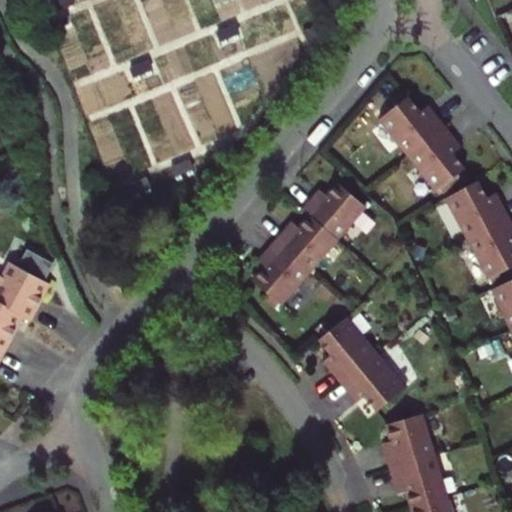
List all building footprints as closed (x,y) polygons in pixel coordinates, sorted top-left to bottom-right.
[(377,118),(407,156),(444,127),(435,114),(427,120),(419,110),(408,95),(377,118)] [(427,104),(419,110),(427,120),(435,114),(427,104)] [(453,138),(444,127),(407,156),(434,191),(464,168),(452,153),(446,144),(453,138)] [(460,147),(453,138),(446,144),(452,153),(460,147)] [(478,180),(444,199),(465,240),(508,217),(501,203),(492,207),(487,197),(478,180)] [(302,209),(310,216),(339,240),(367,208),(339,183),(328,195),(320,204),(313,197),(302,209)] [(320,204),(328,195),(321,189),(313,197),(320,204)] [(492,207),(501,203),(495,193),(487,197),(492,207)] [(285,229),(275,241),(311,272),(339,240),(310,216),(299,228),(292,237),(285,229)] [(511,224),(508,217),(465,240),(485,279),(511,264),(511,245),(511,244),(506,235),(511,231),(511,224)] [(292,222),(285,229),(292,237),(299,228),(292,222)] [(272,260),(264,268),(254,280),(282,305),(311,272),(275,241),(264,253),(272,260)] [(0,303),(20,314),(27,318),(46,281),(41,279),(51,262),(24,247),(14,264),(6,260),(0,270),(0,303)] [(257,261),(264,268),(272,260),(264,253),(257,261)] [(511,279),(489,290),(508,332),(511,330),(511,279)] [(0,347),(2,349),(20,314),(0,303),(0,347)] [(327,374),(336,385),(373,355),(344,320),(314,344),(326,358),(334,368),(327,374)] [(353,390),(360,399),(370,411),(399,387),(373,355),(336,385),(346,397),(353,390)] [(334,368),(326,358),(319,364),(327,374),(334,368)] [(353,390),(346,397),(353,405),(360,399),(353,390)] [(385,471),(430,457),(417,415),(382,425),(388,443),(390,453),(381,456),(385,471)] [(390,453),(388,443),(378,447),(381,456),(390,453)] [(406,508),(443,497),(430,457),(385,471),(391,489),(400,486),(403,497),(406,508)] [(400,486),(391,489),(394,500),(403,497),(400,486)] [(447,511),(443,497),(406,508),(407,511),(447,511)]
